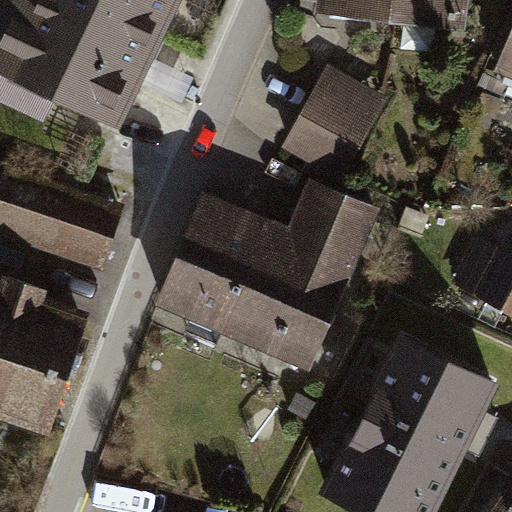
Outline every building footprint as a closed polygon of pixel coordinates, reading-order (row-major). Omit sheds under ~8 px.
[(0,0),(0,74),(119,123),(169,0),(0,0)] [(315,0),(314,15),(386,17),(387,0),(315,0)] [(464,0),(387,0),(386,17),(463,22),(464,0)] [(511,29),(491,85),(511,92),(511,29)] [(273,147),(337,184),(387,98),(323,61),(273,147)] [(0,238),(97,268),(115,210),(1,176),(0,179),(0,238)] [(158,306),(309,379),(354,286),(321,270),(352,206),(301,181),(277,232),(209,200),(158,306)] [(0,410),(26,420),(68,309),(0,284),(0,410)] [(433,511),(498,381),(396,330),(314,496),(347,511),(433,511)] [(471,511),(511,511),(511,472),(503,466),(471,511)]
